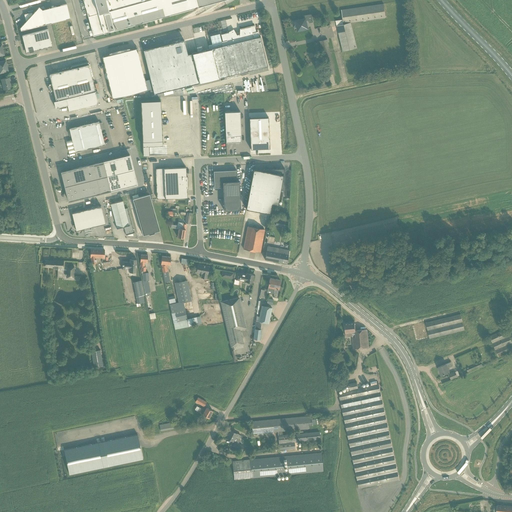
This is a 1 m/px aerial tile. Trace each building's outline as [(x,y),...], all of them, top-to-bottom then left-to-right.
[(83,0),(86,10),(89,21),(90,24),(93,36),(199,7),(203,5),(206,9),(217,3),(217,2),(222,0),(223,0),(226,4),(232,0),(83,0)] [(24,23),(20,28),(21,31),(70,18),(66,4),(42,10),(39,7),(32,15),(32,13),(24,14),(26,23),(25,24),(24,23)] [(351,23),(385,18),(384,4),(341,10),(343,20),(335,21),(336,26),(337,26),(351,23)] [(303,16),(304,18),(292,21),(294,27),(297,26),(298,31),(309,28),(307,21),(308,21),(309,23),(313,22),(311,14),(303,16)] [(351,23),(337,26),(343,51),(357,48),(351,23)] [(196,48),(197,52),(192,53),(187,54),(184,40),(143,50),(154,94),(204,82),(267,66),(260,36),(259,37),(257,31),(255,32),(254,26),(239,29),(239,34),(236,35),(233,30),(228,32),(229,33),(221,35),(223,41),(221,42),(219,34),(210,36),(212,45),(208,46),(209,49),(203,51),(202,47),(196,48)] [(47,29),(27,34),(22,35),(23,40),(24,40),(26,52),(29,51),(29,52),(34,51),(33,50),(46,47),(52,46),(47,29)] [(319,41),(323,61),(327,75),(334,73),(327,39),(319,41)] [(102,57),(112,99),(147,90),(137,48),(130,50),(129,49),(119,51),(109,54),(109,55),(102,57)] [(0,61),(0,73),(9,71),(6,60),(0,61)] [(69,111),(98,104),(88,65),(49,75),(52,85),(49,86),(50,91),(53,91),(56,101),(54,101),(55,108),(67,105),(69,111)] [(1,79),(3,90),(11,88),(10,83),(9,81),(10,81),(9,77),(1,79)] [(265,85),(262,85),(261,78),(251,80),(254,93),(266,90),(265,85)] [(162,141),(161,108),(160,100),(140,101),(141,109),(142,130),(142,141),(142,146),(143,156),(149,156),(149,155),(148,146),(162,146),(162,141)] [(190,100),(190,102),(179,102),(180,116),(191,115),(191,108),(194,108),(194,106),(198,106),(197,100),(190,100)] [(226,142),(241,142),(241,135),(240,111),(224,112),(226,142)] [(268,117),(249,118),(250,149),(270,148),(268,117)] [(98,121),(74,127),(69,129),(75,152),(104,145),(98,121)] [(129,155),(103,162),(61,172),(68,201),(137,184),(129,155)] [(186,167),(163,168),(155,169),(156,180),(157,199),(161,199),(165,198),(187,197),(187,189),(188,188),(187,176),(186,176),(186,167)] [(263,171),(253,169),(246,209),(270,214),(271,204),(277,205),(284,168),(263,169),(263,171)] [(236,170),(213,171),(214,184),(214,188),(223,188),(224,211),(240,210),(239,181),(237,181),(236,170)] [(160,231),(149,194),(133,199),(143,235),(148,234),(149,235),(154,233),(154,232),(160,231)] [(122,201),(110,204),(117,229),(116,229),(124,227),(126,235),(125,235),(126,235),(127,235),(128,235),(133,236),(132,233),(134,233),(133,230),(128,208),(124,209),(122,201)] [(101,206),(77,212),(72,213),(75,226),(74,228),(73,228),(80,232),(80,231),(81,230),(105,224),(101,206)] [(179,224),(178,232),(177,237),(184,238),(186,225),(179,224)] [(247,226),(244,244),(243,249),(260,252),(264,230),(247,226)] [(267,246),(265,255),(265,260),(287,264),(288,255),(289,250),(267,246)] [(162,256),(161,261),(161,264),(163,272),(164,278),(165,282),(170,281),(166,265),(170,265),(171,257),(162,256)] [(131,258),(131,259),(130,259),(129,262),(122,262),(122,269),(129,269),(129,272),(136,273),(136,260),(135,260),(135,258),(131,258)] [(392,260),(388,261),(381,263),(381,262),(381,263),(382,267),(383,270),(383,271),(383,270),(394,267),(395,265),(394,261),(392,260)] [(196,272),(201,273),(200,278),(206,279),(207,275),(209,266),(198,264),(196,272)] [(237,272),(236,279),(236,280),(252,283),(252,280),(253,275),(246,273),(246,274),(237,272)] [(145,273),(142,273),(142,281),(145,293),(149,292),(150,292),(148,281),(149,281),(148,273),(145,273)] [(272,291),(273,286),(274,286),(276,279),(270,278),(269,283),(267,291),(267,293),(270,293),(273,294),(273,291),(272,291)] [(141,280),(133,282),(136,297),(143,295),(144,295),(141,280)] [(190,295),(188,287),(188,285),(187,280),(178,282),(183,302),(191,300),(190,295)] [(175,283),(176,288),(179,303),(175,304),(173,296),(167,297),(169,305),(171,313),(173,323),(175,330),(188,326),(187,319),(183,302),(178,282),(175,283)] [(143,295),(136,297),(137,304),(144,302),(143,295)] [(221,302),(232,346),(242,344),(239,329),(245,327),(238,298),(221,302)] [(262,306),(258,321),(268,323),(272,308),(262,306)] [(429,320),(426,321),(426,322),(425,322),(429,339),(464,330),(463,327),(460,314),(429,321),(429,320)] [(196,317),(187,319),(188,326),(197,324),(196,317)] [(344,324),(345,329),(345,337),(352,336),(353,347),(368,346),(367,330),(366,329),(355,330),(355,323),(344,324)] [(511,344),(505,329),(488,336),(497,356),(511,349),(511,344)] [(100,350),(91,351),(94,368),(103,366),(100,350)] [(438,367),(441,375),(443,374),(445,374),(444,373),(449,371),(448,368),(452,366),(450,362),(446,364),(438,367)] [(466,370),(467,372),(482,366),(481,364),(466,370)] [(339,392),(342,410),(355,472),(359,489),(399,480),(396,463),(379,384),(358,388),(357,382),(348,384),(350,390),(339,392)] [(206,402),(197,397),(195,402),(204,406),(206,402)] [(202,414),(204,416),(208,418),(212,411),(208,408),(206,407),(204,410),(199,407),(197,411),(202,414)] [(280,431),(282,431),(308,429),(308,424),(312,424),(311,416),(251,422),(252,434),(277,432),(280,431)] [(174,423),(159,425),(160,431),(175,428),(174,423)] [(226,438),(230,440),(232,441),(232,442),(234,443),(233,446),(242,450),(244,447),(237,444),(239,440),(239,439),(240,436),(240,435),(237,434),(237,433),(230,430),(226,438)] [(282,431),(280,431),(277,432),(279,449),(287,448),(291,447),(291,442),(319,439),(319,432),(282,435),(282,431)] [(137,436),(64,452),(69,477),(143,461),(142,459),(140,448),(137,436)] [(321,453),(249,460),(232,461),(234,480),(251,478),(323,471),(321,453)]
